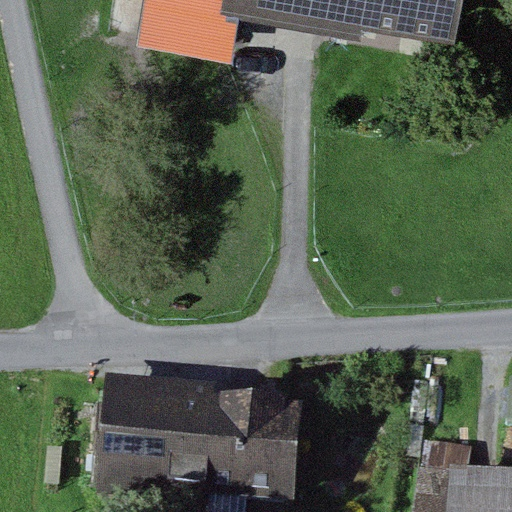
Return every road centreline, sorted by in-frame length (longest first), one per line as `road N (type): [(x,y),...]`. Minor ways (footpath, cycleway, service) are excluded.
road 1 (residential): [(511,331),(98,348)]
road 2 (residential): [(20,0),(98,348)]
